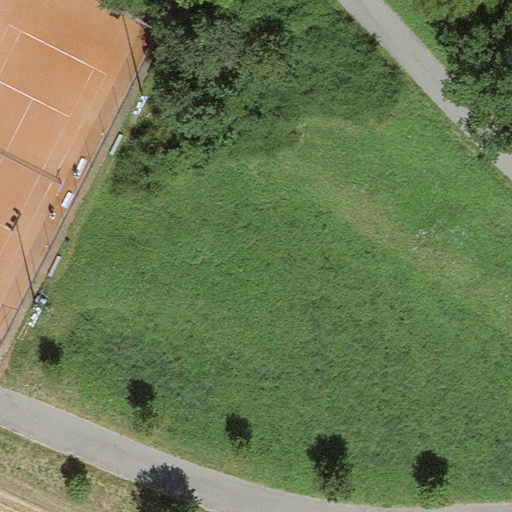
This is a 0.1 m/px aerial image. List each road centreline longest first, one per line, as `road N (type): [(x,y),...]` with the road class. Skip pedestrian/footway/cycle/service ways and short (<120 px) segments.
road 1 (residential): [(0,394),(153,471),(299,511)]
road 2 (residential): [(511,156),(353,0)]
